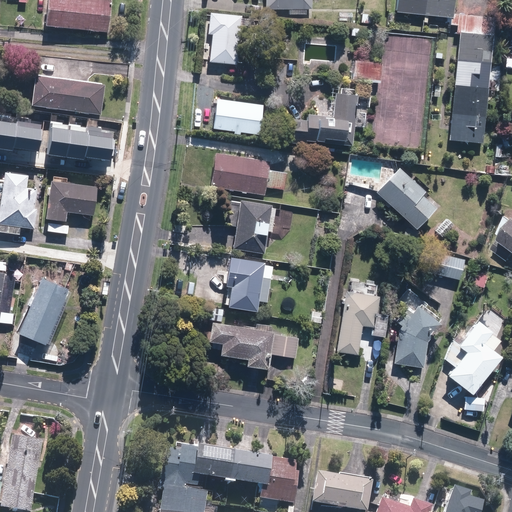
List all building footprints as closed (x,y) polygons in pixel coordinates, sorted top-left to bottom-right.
[(112,2),(96,0),(46,0),(44,26),(108,33),(112,2)] [(263,0),(264,10),(288,9),(288,14),(305,14),(305,9),(311,9),(310,0),(263,0)] [(453,0),(396,0),(395,12),(450,18),(449,25),(455,25),(455,33),(458,33),(447,140),(482,143),(494,17),(452,13),(453,0)] [(237,65),(242,16),(211,13),(209,34),(214,34),(211,62),(237,65)] [(371,14),(360,13),(359,23),(371,24),(371,14)] [(380,63),(353,60),(351,81),(378,83),(380,63)] [(258,63),(245,62),(244,78),(257,79),(258,63)] [(105,85),(37,75),(33,105),(101,114),(105,85)] [(351,146),(357,95),(334,93),(331,116),(305,113),(304,119),(285,117),(282,142),(305,144),(305,140),(351,146)] [(263,106),(218,100),(215,129),(259,134),(263,106)] [(17,123),(0,120),(0,148),(13,150),(13,148),(17,123)] [(17,123),(13,148),(38,152),(42,125),(17,121),(17,123)] [(70,130),(52,127),(48,154),(66,157),(70,130)] [(70,130),(66,157),(84,160),(85,157),(88,132),(70,130)] [(88,132),(85,157),(109,161),(113,134),(89,130),(88,132)] [(214,152),(208,186),(263,195),(265,187),(283,190),(286,172),(268,169),(269,161),(214,152)] [(398,167),(374,191),(414,229),(434,208),(420,194),(423,191),(398,167)] [(28,175),(3,172),(0,197),(0,232),(20,235),(21,228),(34,230),(37,208),(35,208),(37,189),(26,188),(28,175)] [(97,188),(52,182),(48,218),(66,220),(67,212),(94,215),(97,188)] [(238,199),(231,248),(263,253),(266,231),(270,232),(274,205),(238,199)] [(447,218),(434,231),(441,238),(454,225),(447,218)] [(511,248),(511,225),(501,240),(511,248)] [(463,258),(431,252),(426,273),(458,280),(463,258)] [(271,263),(227,256),(223,285),(229,286),(225,306),(255,311),(256,300),(264,302),(271,263)] [(483,288),(486,269),(473,266),(470,286),(483,288)] [(16,275),(0,272),(0,311),(10,313),(16,275)] [(40,278),(17,333),(45,345),(68,289),(40,278)] [(344,290),(334,351),(357,354),(360,333),(384,337),(387,314),(375,312),(378,296),(344,290)] [(421,367),(425,343),(441,324),(407,296),(389,317),(400,325),(398,328),(392,362),(421,367)] [(209,307),(207,320),(222,321),(224,308),(209,307)] [(322,311),(310,310),(309,322),(321,323),(322,311)] [(445,374),(469,393),(499,355),(490,348),(499,338),(475,319),(454,344),(463,351),(445,374)] [(271,330),(210,320),(206,341),(219,343),(217,355),(245,359),(244,365),(265,368),(271,330)] [(273,333),(269,354),(295,357),(298,337),(273,333)] [(483,397),(463,396),(462,409),(482,410),(483,397)] [(0,468),(5,469),(0,501),(0,508),(23,511),(31,511),(42,441),(10,437),(8,449),(0,447),(0,468)] [(175,450),(163,449),(156,489),(162,490),(157,511),(215,511),(221,481),(260,487),(258,498),(293,503),(300,462),(176,442),(175,450)] [(314,472),(308,503),(359,511),(363,511),(369,482),(314,472)] [(473,489),(454,483),(444,511),(480,511),(485,499),(471,495),(473,489)] [(427,511),(429,506),(408,499),(407,503),(379,494),(373,511),(427,511)]
